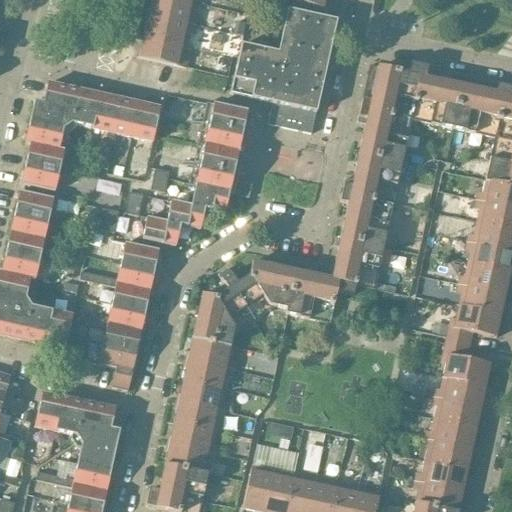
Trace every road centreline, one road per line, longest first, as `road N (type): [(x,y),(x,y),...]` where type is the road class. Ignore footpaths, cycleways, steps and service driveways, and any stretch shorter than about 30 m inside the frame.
road 1 (residential): [(359,34),(313,231),(266,221),(180,277)]
road 2 (residential): [(151,409),(0,366)]
road 3 (residential): [(511,70),(359,34)]
road 4 (residential): [(479,511),(511,360)]
road 5 (residential): [(180,277),(151,409)]
